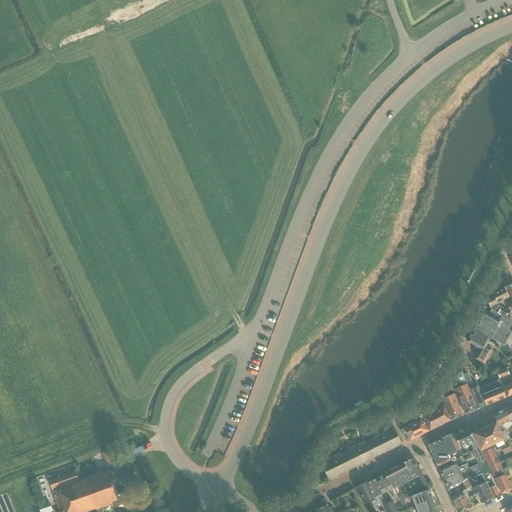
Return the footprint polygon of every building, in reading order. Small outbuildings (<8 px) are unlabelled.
[(426,59),(436,51),(433,47),(423,55),(426,59)] [(500,307),(498,303),(509,297),(505,287),(493,293),(494,296),(487,300),(492,309),(492,311),(493,310),(500,307)] [(492,309),(489,314),(484,312),(478,322),(503,335),(506,329),(507,330),(511,321),(511,319),(505,316),(507,313),(499,309),(497,312),(493,310),(492,311),(492,309)] [(507,330),(506,329),(503,335),(478,322),(473,331),(489,340),(492,335),(495,336),(494,338),(504,344),(511,332),(507,330)] [(473,331),(467,341),(481,349),(475,359),(484,364),(492,350),(486,346),(489,340),(473,331)] [(496,371),(499,378),(509,374),(506,367),(496,371)] [(461,386),(455,389),(465,414),(479,408),(462,373),(456,375),(461,386)] [(468,373),(463,375),(467,383),(479,408),(486,405),(477,385),(474,386),(472,381),(468,373)] [(499,380),(489,384),(479,388),(486,405),(506,397),(499,380)] [(453,394),(442,399),(451,420),(463,415),(453,394)] [(425,415),(420,404),(415,409),(420,418),(423,417),(422,416),(425,415)] [(444,406),(433,411),(440,425),(451,420),(444,406)] [(493,415),(498,426),(511,419),(511,418),(508,408),(493,415)] [(440,425),(433,411),(425,415),(422,416),(423,417),(430,431),(440,425)] [(409,437),(409,438),(413,439),(429,431),(421,420),(416,422),(413,415),(409,417),(411,423),(408,424),(409,426),(404,428),(401,430),(406,439),(409,437)] [(473,433),(476,440),(479,446),(480,447),(492,473),(502,469),(490,445),(498,441),(502,450),(507,447),(503,440),(503,439),(499,430),(496,422),(473,433)] [(476,440),(475,441),(468,427),(454,433),(460,448),(471,443),(474,449),(480,447),(479,446),(476,440)] [(387,432),(386,430),(381,432),(389,450),(402,444),(394,428),(387,432)] [(503,439),(503,440),(508,437),(504,428),(499,430),(503,439)] [(389,450),(381,432),(375,435),(376,437),(370,440),(377,456),(389,450)] [(453,434),(439,440),(428,445),(437,466),(450,460),(453,458),(451,453),(460,449),(453,434)] [(370,440),(363,443),(362,442),(357,444),(366,462),(377,456),(370,440)] [(366,462),(357,444),(351,447),(352,449),(346,452),(353,468),(366,462)] [(353,468),(346,452),(339,455),(338,453),(333,456),(341,473),(353,468)] [(333,456),(327,458),(328,460),(322,464),(329,479),(341,473),(333,456)] [(412,479),(418,476),(421,474),(422,474),(413,457),(404,462),(412,479)] [(113,458),(106,461),(108,466),(115,463),(113,458)] [(412,479),(404,462),(394,467),(403,484),(412,479)] [(444,480),(460,472),(460,471),(468,467),(466,463),(457,467),(456,464),(451,466),(450,464),(439,469),(444,480)] [(474,475),(481,472),(477,464),(469,467),(473,476),(474,475)] [(119,472),(117,466),(99,472),(110,504),(112,503),(112,502),(128,496),(123,483),(138,478),(134,466),(119,472)] [(384,472),(384,473),(392,488),(394,493),(398,491),(396,487),(403,484),(394,467),(384,472)] [(502,493),(511,489),(511,488),(503,469),(493,473),(502,493)] [(87,511),(110,504),(99,472),(78,480),(75,471),(49,481),(60,511),(64,511),(87,511)] [(460,472),(444,480),(448,490),(458,485),(459,485),(459,483),(464,481),(463,480),(460,472)] [(486,482),(481,472),(474,475),(479,485),(474,487),(481,503),(493,497),(488,487),(486,481),(486,482)] [(383,493),(392,488),(384,473),(375,478),(383,493)] [(421,474),(418,476),(422,484),(424,491),(428,489),(425,482),(421,474)] [(365,483),(374,498),(383,493),(375,478),(366,482),(365,483)] [(464,481),(459,483),(459,485),(458,485),(462,491),(471,486),(466,479),(463,480),(464,481)] [(414,483),(418,490),(422,488),(419,481),(414,483)] [(374,498),(365,483),(366,482),(365,482),(355,487),(364,504),(374,498)] [(499,494),(495,484),(488,487),(493,497),(499,494)] [(429,489),(428,489),(424,491),(407,497),(408,501),(413,499),(415,506),(433,499),(429,489)] [(463,491),(451,496),(458,511),(462,511),(471,508),(463,491)] [(417,511),(430,511),(437,510),(437,509),(433,499),(415,506),(417,511)] [(41,511),(52,511),(53,511),(49,502),(39,506),(41,511)]
